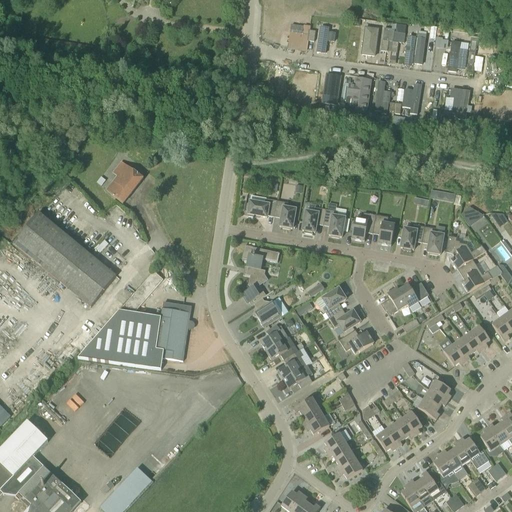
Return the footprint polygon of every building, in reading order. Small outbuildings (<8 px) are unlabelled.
[(289,35),(302,37),(303,28),(291,26),(289,35)] [(332,31),(317,29),(314,53),(329,55),(332,31)] [(364,29),(360,55),(373,57),(376,31),(364,29)] [(388,43),(392,43),(393,43),(394,34),(394,32),(394,31),(384,30),(382,42),(388,43)] [(393,43),(398,44),(404,45),(405,36),(394,34),(393,43)] [(418,38),(405,37),(401,66),(414,68),(418,38)] [(448,42),(444,71),(462,74),(467,45),(448,42)] [(338,107),(341,77),(326,75),(323,105),(338,107)] [(372,82),(358,80),(353,110),(367,112),(372,82)] [(392,84),(379,82),(375,109),(388,111),(392,84)] [(422,89),(409,87),(406,106),(412,107),(411,116),(418,117),(422,89)] [(473,93),(462,91),(457,124),(469,125),(473,93)] [(393,125),(404,126),(405,119),(394,117),(393,125)] [(451,136),(452,135),(452,129),(453,127),(443,125),(442,128),(441,135),(451,136)] [(455,125),(454,135),(454,138),(464,139),(466,127),(465,127),(455,125)] [(123,205),(143,180),(122,163),(114,173),(120,177),(108,193),(123,205)] [(71,183),(54,201),(64,210),(80,192),(71,183)] [(278,185),(271,184),(270,192),(277,193),(278,185)] [(274,219),(277,202),(266,200),(264,205),(250,203),(250,205),(246,205),(247,204),(246,203),(244,213),(245,213),(245,212),(248,213),(248,216),(249,216),(249,217),(255,218),(255,217),(267,219),(268,215),(274,216),(274,218),(274,219)] [(277,202),(274,219),(275,219),(275,216),(282,217),(280,228),(282,228),(283,229),(289,231),(291,230),(293,230),(296,211),(289,209),(288,204),(277,202)] [(324,227),(326,211),(315,209),(313,214),(306,213),(302,232),(304,232),(304,234),(313,236),(313,234),(315,234),(317,223),(324,224),(323,227),(324,227)] [(346,219),(347,210),(339,209),(338,218),(346,219)] [(469,228),(478,221),(469,209),(460,215),(469,228)] [(326,211),(324,227),(324,225),(331,226),(329,237),(331,237),(332,238),(339,239),(340,238),(342,239),(345,219),(338,218),(337,213),(326,211)] [(91,309),(109,287),(116,277),(100,264),(39,214),(14,245),(91,309)] [(373,236),(376,217),(364,214),(363,220),(356,219),(352,239),(351,240),(365,243),(365,241),(366,231),(373,232),(372,236),(373,236)] [(491,214),(492,217),(498,225),(506,219),(504,215),(491,214)] [(376,217),(373,236),(374,232),(380,233),(378,244),(378,245),(391,248),(391,246),(395,226),(387,225),(389,219),(376,217)] [(422,245),(425,228),(414,226),(412,231),(404,230),(401,249),(403,249),(402,251),(411,253),(412,251),(414,251),(416,240),(422,242),(422,244),(422,245)] [(425,228),(422,245),(423,242),(429,243),(427,254),(429,254),(430,255),(437,257),(438,256),(440,256),(444,237),(437,236),(436,230),(425,228)] [(457,271),(461,268),(473,261),(486,253),(482,247),(470,254),(466,247),(460,246),(461,242),(456,241),(457,239),(448,237),(446,254),(447,254),(447,252),(453,253),(453,254),(456,259),(451,261),(457,271)] [(511,252),(504,242),(502,243),(510,253),(511,252)] [(279,262),(281,253),(247,246),(248,244),(247,244),(244,260),(245,258),(249,259),(248,266),(250,266),(248,274),(246,273),(246,274),(252,275),(250,284),(253,288),(243,294),(249,302),(250,301),(253,305),(275,291),(274,290),(262,298),(258,291),(263,288),(258,281),(259,277),(263,277),(264,271),(261,270),(261,269),(262,269),(264,259),(279,262)] [(473,261),(461,268),(466,275),(463,277),(466,283),(462,285),(468,295),(501,274),(497,268),(480,278),(474,268),(476,267),(473,261)] [(493,286),(500,282),(498,277),(490,282),(493,286)] [(397,289),(407,307),(408,307),(409,309),(419,303),(429,297),(421,284),(421,285),(414,290),(412,292),(408,286),(399,292),(398,290),(398,289),(397,289)] [(311,299),(324,290),(321,285),(307,294),(311,299)] [(482,293),(485,297),(492,292),(490,288),(482,293)] [(398,313),(407,307),(397,289),(387,296),(388,297),(391,302),(389,303),(389,302),(384,306),(385,308),(385,309),(384,309),(389,318),(398,313)] [(329,320),(341,313),(337,306),(346,301),(345,299),(345,298),(342,292),(340,291),(339,290),(322,300),(326,306),(323,310),(329,320)] [(477,302),(485,297),(482,293),(474,297),(477,302)] [(264,329),(266,328),(281,318),(273,303),(255,315),(264,329)] [(309,303),(300,309),(304,314),(312,309),(309,303)] [(189,322),(192,308),(164,304),(162,319),(120,312),(79,358),(161,371),(163,360),(183,363),(188,330),(190,331),(191,323),(189,322)] [(453,310),(456,314),(463,310),(461,306),(453,310)] [(448,319),(456,314),(453,310),(445,315),(448,319)] [(341,313),(329,320),(335,329),(340,328),(344,334),(360,324),(359,322),(361,321),(356,313),(355,314),(354,313),(344,318),(341,313)] [(511,316),(510,313),(501,320),(511,334),(511,333),(511,316)] [(425,321),(422,315),(416,318),(420,324),(425,321)] [(434,321),(437,326),(445,321),(442,317),(434,321)] [(406,334),(420,326),(416,320),(405,328),(408,332),(406,334)] [(507,337),(511,334),(501,320),(492,326),(505,344),(509,340),(507,337)] [(440,331),(437,326),(434,321),(427,326),(432,335),(440,331)] [(483,352),(471,334),(461,321),(455,325),(463,336),(467,333),(469,336),(462,341),(472,355),(477,352),(479,355),(483,352)] [(282,343),(288,339),(281,327),(279,329),(277,327),(266,333),(269,338),(260,344),(266,353),(282,343)] [(471,334),(483,352),(488,348),(486,345),(490,342),(480,328),(471,334)] [(357,340),(353,334),(356,333),(356,332),(339,342),(346,353),(351,350),(355,356),(373,345),(373,346),(374,345),(367,333),(366,334),(357,340)] [(443,349),(452,345),(450,341),(441,345),(443,349)] [(468,358),(472,355),(462,341),(453,347),(465,364),(470,361),(468,358)] [(287,352),(282,343),(266,353),(272,362),(281,356),(284,362),(295,355),(291,349),(287,352)] [(461,368),(465,364),(453,347),(444,353),(454,368),(459,365),(461,368)] [(284,381),(300,371),(294,363),(298,360),(295,355),(284,362),(287,367),(278,372),(284,381)] [(408,365),(403,368),(406,373),(411,370),(408,365)] [(300,371),(284,381),(289,391),(298,385),(301,390),(312,383),(309,378),(312,376),(307,367),(300,371)] [(409,379),(415,375),(411,370),(406,373),(409,379)] [(341,383),(346,379),(343,374),(337,377),(341,383)] [(430,391),(448,403),(451,398),(448,396),(451,392),(436,382),(430,391)] [(445,408),(448,403),(430,391),(424,401),(439,410),(442,406),(445,408)] [(403,397),(399,392),(394,396),(397,401),(403,397)] [(342,407),(352,401),(349,396),(339,401),(342,407)] [(388,400),(392,405),(397,401),(394,396),(388,400)] [(303,418),(318,409),(312,399),(294,410),(297,415),(300,414),(303,418)] [(387,408),(392,405),(388,400),(384,403),(387,408)] [(352,401),(342,407),(345,412),(351,409),(355,407),(352,401)] [(437,414),(439,410),(424,401),(418,410),(436,421),(440,416),(437,414)] [(371,411),(374,417),(380,413),(376,407),(371,411)] [(371,411),(369,408),(363,412),(364,421),(365,423),(370,420),(374,417),(371,411)] [(305,429),(324,418),(318,409),(303,418),(305,422),(302,424),(305,429)] [(51,439),(59,431),(41,415),(34,423),(51,439)] [(403,421),(414,438),(420,435),(418,432),(421,429),(411,415),(403,421)] [(509,441),(511,439),(511,426),(506,417),(501,421),(503,424),(499,426),(509,441)] [(324,418),(305,429),(308,434),(311,432),(314,437),(329,427),(324,418)] [(411,441),(414,438),(403,421),(394,427),(404,441),(409,438),(411,441)] [(34,458),(50,442),(28,422),(7,445),(0,451),(0,498),(3,495),(0,492),(14,477),(15,478),(34,458)] [(363,433),(367,430),(362,423),(358,425),(363,433)] [(509,441),(499,426),(495,429),(493,426),(488,429),(500,447),(509,441)] [(400,444),(404,441),(394,427),(385,433),(397,450),(402,447),(400,444)] [(491,453),(500,447),(488,429),(483,433),(485,436),(481,439),(491,453)] [(367,430),(363,433),(368,440),(372,437),(367,430)] [(341,434),(346,443),(352,441),(347,431),(341,434)] [(393,453),(397,450),(385,433),(376,439),(386,453),(391,450),(393,453)] [(327,455),(346,444),(340,435),(324,444),(327,449),(324,450),(327,455)] [(459,443),(470,461),(476,469),(488,461),(476,443),(473,445),(470,440),(465,443),(463,440),(459,443)] [(375,452),(380,449),(375,441),(370,444),(375,452)] [(461,467),(470,461),(459,443),(454,447),(456,450),(452,452),(461,467)] [(336,463),(351,453),(346,444),(327,455),(330,460),(333,458),(336,463)] [(380,449),(375,452),(381,459),(385,456),(380,449)] [(461,467),(452,452),(447,455),(446,452),(441,456),(453,473),(458,481),(467,475),(461,467)] [(339,474),(357,462),(351,453),(336,463),(339,467),(336,469),(339,474)] [(456,483),(458,481),(453,473),(441,456),(436,459),(438,462),(433,465),(440,475),(436,478),(442,486),(446,483),(449,484),(452,484),(454,483),(456,483)] [(73,511),(82,503),(43,467),(34,458),(15,478),(14,477),(0,492),(3,495),(16,497),(19,494),(32,506),(26,511),(73,511)] [(357,462),(339,474),(342,479),(344,477),(347,482),(363,472),(357,462)] [(493,469),(501,479),(506,476),(498,465),(493,469)] [(496,483),(501,479),(493,469),(488,472),(496,483)] [(442,486),(436,478),(432,472),(428,475),(426,473),(421,477),(423,480),(419,482),(429,497),(433,503),(447,493),(442,486)] [(129,479),(100,510),(102,511),(124,511),(143,493),(129,479)] [(472,484),(481,495),(486,491),(478,480),(472,484)] [(429,497),(419,482),(415,485),(413,482),(408,485),(420,503),(421,503),(424,508),(433,503),(429,497)] [(476,498),(481,495),(472,484),(467,488),(476,498)] [(418,511),(424,508),(421,503),(420,503),(408,485),(404,489),(406,492),(401,495),(411,509),(412,511),(418,511)] [(287,511),(291,511),(303,497),(299,493),(296,496),(292,493),(281,507),(287,511)] [(451,500),(459,511),(464,507),(456,496),(451,500)] [(305,511),(310,506),(306,503),(308,500),(303,497),(291,511),(305,511)] [(452,511),(457,511),(459,511),(451,500),(446,504),(452,511)]
